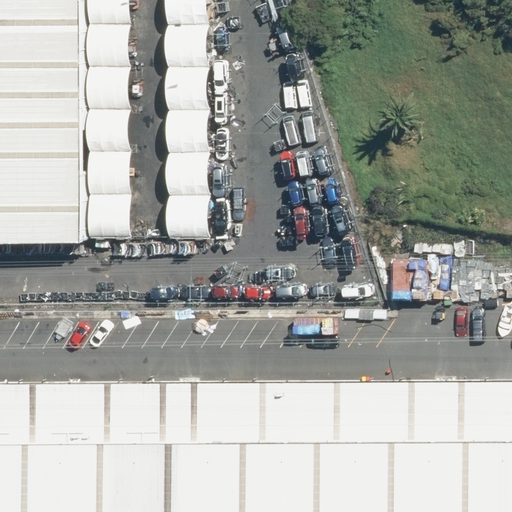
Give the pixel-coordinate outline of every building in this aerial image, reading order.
[(83,0),(0,0),(0,238),(86,238),(83,0)] [(91,0),(91,25),(137,25),(136,0),(91,0)] [(212,0),(169,0),(169,24),(212,24),(212,0)] [(212,24),(169,24),(169,65),(212,65),(212,24)] [(91,68),(137,68),(137,25),(91,25),(91,68)] [(212,65),(169,65),(168,110),(211,110),(212,65)] [(91,111),(136,111),(137,68),(91,68),(91,111)] [(211,110),(168,110),(168,153),(211,153),(211,110)] [(91,150),(136,150),(136,111),(91,111),(91,150)] [(91,197),(136,197),(136,150),(91,150),(91,197)] [(211,153),(168,153),(167,197),(210,197),(211,153)] [(136,197),(91,197),(91,234),(136,235),(136,197)] [(210,197),(167,197),(166,240),(209,240),(210,197)] [(511,264),(455,261),(454,288),(511,291),(511,264)] [(0,511),(511,511),(511,378),(502,379),(388,379),(240,380),(139,381),(32,382),(0,381),(0,511)]
